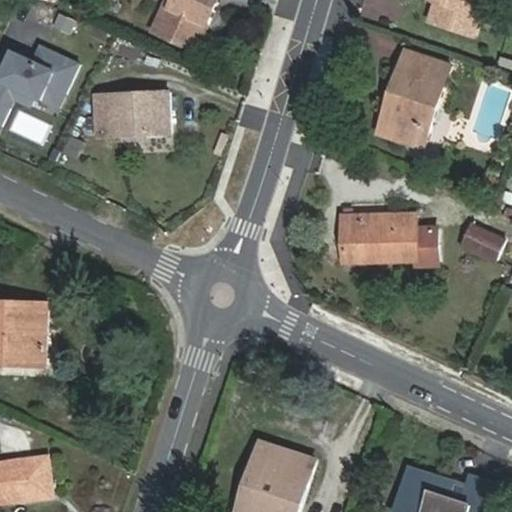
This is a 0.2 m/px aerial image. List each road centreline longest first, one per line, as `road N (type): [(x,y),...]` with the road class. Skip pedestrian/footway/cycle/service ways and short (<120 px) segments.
road 1 (residential): [(511,427),(221,294)]
road 2 (secondary): [(322,0),(221,294)]
road 3 (residential): [(221,294),(0,189)]
road 4 (secondary): [(221,294),(155,511)]
